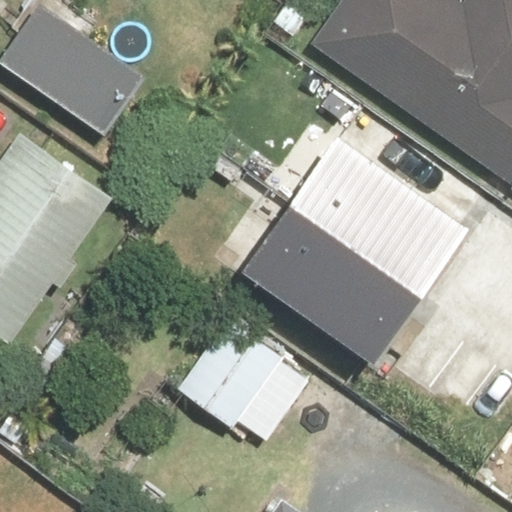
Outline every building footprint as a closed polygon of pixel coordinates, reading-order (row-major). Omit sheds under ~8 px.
[(511,0),(347,0),(319,40),(511,177),(511,0)] [(49,1),(11,55),(108,121),(145,67),(49,1)] [(0,328),(16,340),(123,194),(31,127),(0,169),(0,328)] [(353,128),(258,257),(375,344),(471,214),(353,128)] [(178,164),(128,132),(109,161),(159,194),(178,164)] [(287,354),(231,315),(177,391),(233,431),(287,354)] [(317,511),(294,495),(280,511),(317,511)]
